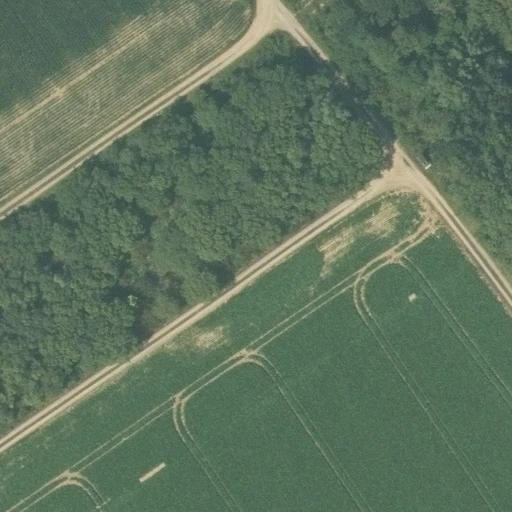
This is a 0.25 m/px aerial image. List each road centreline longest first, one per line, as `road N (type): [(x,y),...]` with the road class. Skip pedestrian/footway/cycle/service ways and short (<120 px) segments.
road 1 (track): [(405,168),(0,449)]
road 2 (track): [(267,0),(511,304)]
road 3 (track): [(0,219),(286,23)]
